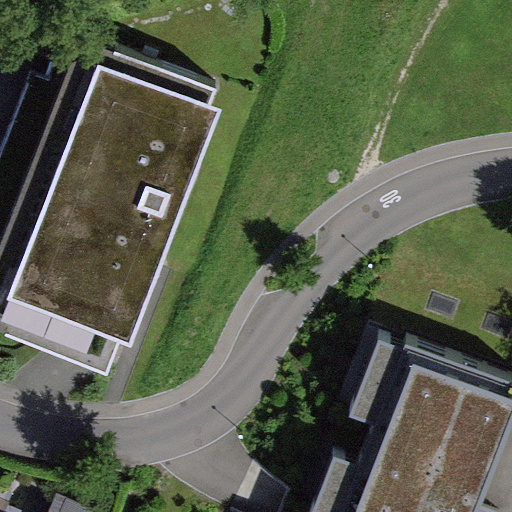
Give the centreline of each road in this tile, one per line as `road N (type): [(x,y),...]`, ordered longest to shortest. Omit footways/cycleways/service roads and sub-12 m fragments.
road 1 (residential): [(0,426),(101,442),(182,430),(242,385),(306,276),(354,225),(432,187),(511,169)]
road 2 (track): [(447,0),(389,101),(362,174),(375,213)]
